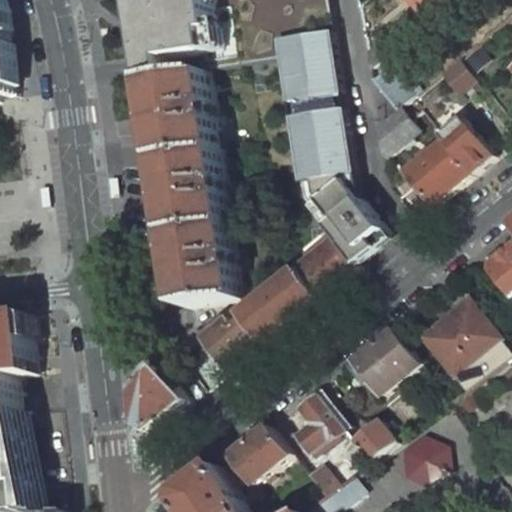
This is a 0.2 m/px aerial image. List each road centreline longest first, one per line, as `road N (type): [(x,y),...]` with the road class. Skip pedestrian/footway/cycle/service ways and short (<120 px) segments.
road 1 (residential): [(117,484),(157,480),(511,193)]
road 2 (secondary): [(54,15),(93,286)]
road 3 (secondary): [(93,286),(117,484)]
